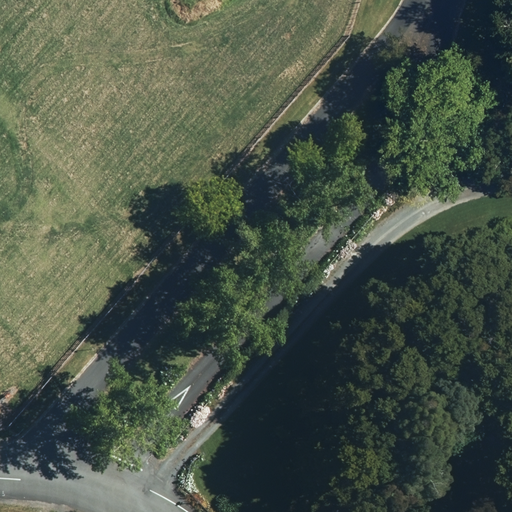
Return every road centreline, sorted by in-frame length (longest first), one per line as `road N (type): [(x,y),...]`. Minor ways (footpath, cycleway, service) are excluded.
road 1 (unclassified): [(44,477),(51,443),(82,396),(402,35),(424,0)]
road 2 (unclassified): [(434,0),(433,52),(401,135),(354,208),(127,461),(110,493)]
